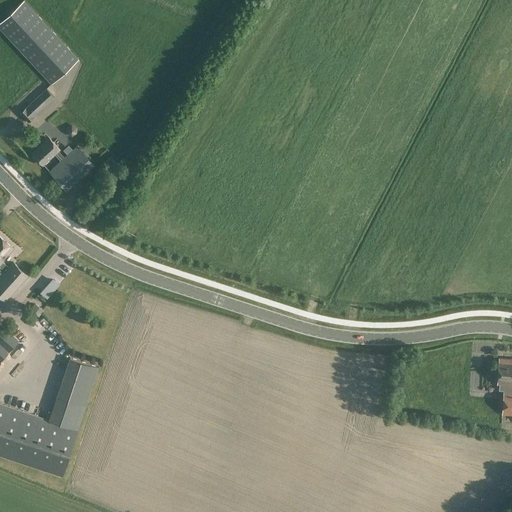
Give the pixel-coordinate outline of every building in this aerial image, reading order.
[(23,0),(0,21),(0,27),(52,83),(78,59),(23,0)] [(0,41),(0,98),(7,106),(37,79),(2,40),(0,41)] [(20,112),(28,121),(34,116),(34,115),(55,96),(47,87),(20,112)] [(66,127),(66,133),(72,136),(77,133),(77,127),(72,124),(66,127)] [(49,138),(32,153),(43,164),(54,154),(57,156),(60,153),(58,150),(59,149),(49,138)] [(77,145),(49,171),(66,190),(94,163),(77,145)] [(47,176),(37,189),(50,199),(60,186),(47,176)] [(0,269),(3,273),(8,267),(3,261),(2,260),(14,248),(0,235),(0,269)] [(4,273),(0,276),(0,296),(5,301),(28,276),(13,262),(9,267),(8,267),(3,273),(4,273)] [(59,283),(55,279),(45,290),(50,294),(59,283)] [(31,302),(28,307),(37,313),(40,307),(31,302)] [(0,361),(19,340),(0,322),(0,361)] [(511,391),(511,358),(511,354),(504,354),(504,358),(499,357),(498,384),(499,384),(499,390),(504,390),(504,391),(511,392),(511,391)] [(98,368),(70,358),(56,397),(85,407),(98,368)] [(511,391),(511,392),(504,391),(502,415),(511,415),(511,391)] [(0,455),(61,477),(77,430),(0,404),(0,455)]
